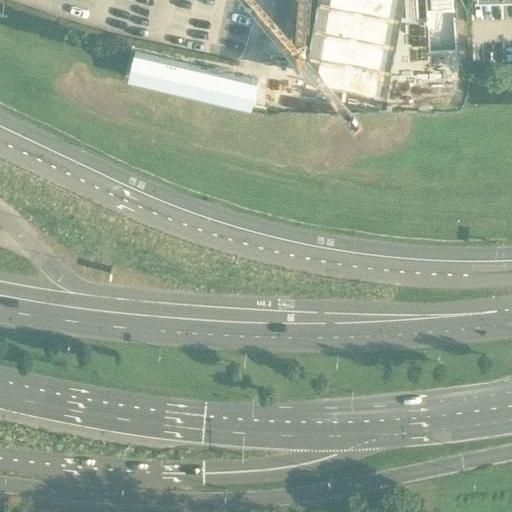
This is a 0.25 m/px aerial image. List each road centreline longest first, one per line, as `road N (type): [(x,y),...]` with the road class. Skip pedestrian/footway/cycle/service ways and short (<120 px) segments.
road 1 (primary): [(511,270),(357,260),(245,237),(0,134)]
road 2 (primary): [(511,324),(333,338),(107,326)]
road 3 (primary): [(0,451),(144,467),(243,466),(288,460),(387,419)]
road 4 (primary): [(0,388),(90,409),(204,421),(387,419)]
road 5 (primary): [(387,419),(511,404)]
